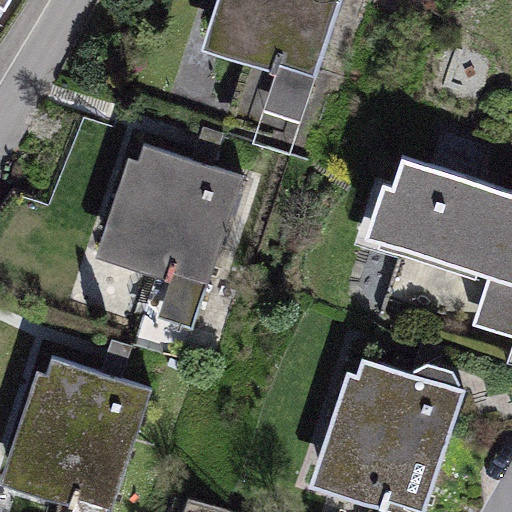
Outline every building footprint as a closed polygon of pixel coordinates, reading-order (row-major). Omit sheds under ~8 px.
[(343,0),(213,0),(202,39),(282,63),(268,109),(307,121),(343,0)] [(229,115),(257,122),(268,78),(240,71),(229,115)] [(244,175),(126,139),(92,249),(173,274),(161,313),(197,324),(244,175)] [(511,183),(392,147),(364,235),(489,273),(478,307),(511,317),(511,183)] [(428,511),(469,390),(353,352),(313,473),(399,501),(394,511),(428,511)] [(132,511),(162,403),(48,372),(17,486),(88,505),(85,511),(132,511)]
